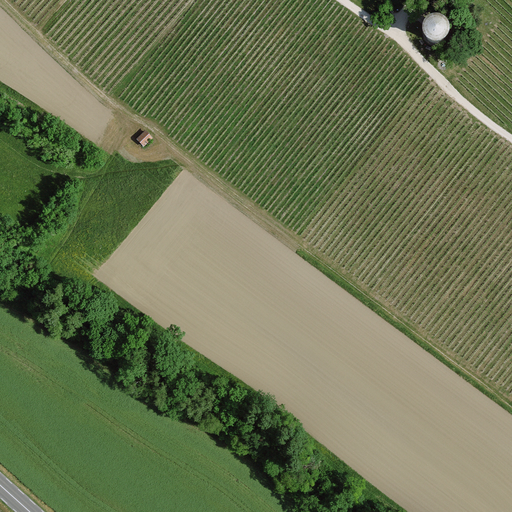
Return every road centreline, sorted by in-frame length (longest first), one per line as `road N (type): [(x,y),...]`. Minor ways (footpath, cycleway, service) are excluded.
road 1 (track): [(511,404),(93,86),(0,0)]
road 2 (track): [(391,33),(511,138)]
